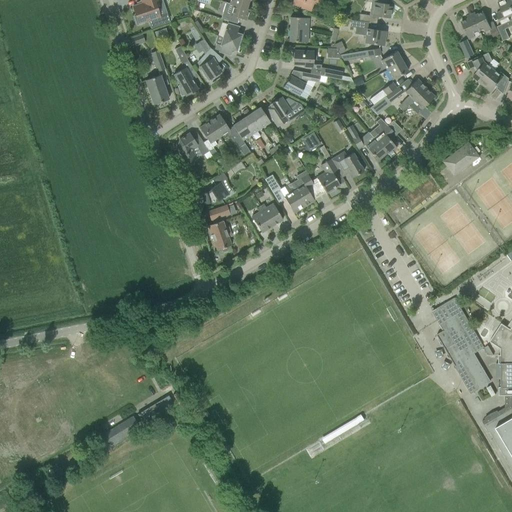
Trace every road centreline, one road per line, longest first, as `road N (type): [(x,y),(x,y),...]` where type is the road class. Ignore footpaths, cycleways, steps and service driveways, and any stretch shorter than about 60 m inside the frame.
road 1 (unclassified): [(204,292),(388,182),(457,105)]
road 2 (unclassified): [(0,344),(144,314),(204,292)]
road 3 (residential): [(150,137),(247,74),(271,0)]
road 4 (unclassified): [(204,292),(150,137)]
road 5 (unclassified): [(457,105),(431,32),(438,13),(459,0)]
